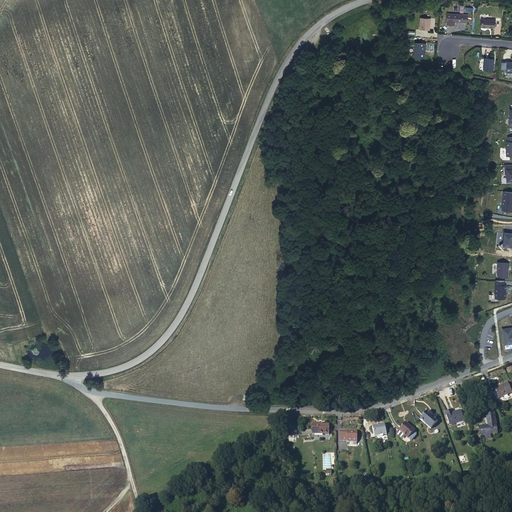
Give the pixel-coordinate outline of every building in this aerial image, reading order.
[(465,22),(466,13),(445,12),(444,24),(453,24),(453,21),(465,22)] [(428,29),(429,17),(419,16),(418,29),(428,29)] [(491,25),(491,16),(479,16),(478,26),(486,26),(486,24),(491,25)] [(424,57),(424,43),(414,42),(413,57),(424,57)] [(491,69),(491,57),(481,57),(481,68),(491,69)] [(511,191),(502,190),(500,209),(511,210),(511,191)] [(509,263),(497,263),(497,275),(498,276),(507,277),(508,267),(509,267),(509,263)] [(495,277),(494,297),(504,298),(506,277),(495,277)] [(510,327),(503,327),(505,349),(511,348),(511,331),(511,332),(510,327)] [(511,387),(509,382),(496,389),(501,398),(511,392),(511,387)] [(433,414),(426,408),(418,417),(429,427),(437,419),(432,415),(433,414)] [(450,409),(443,411),(448,425),(463,420),(459,409),(451,411),(450,409)] [(495,433),(494,415),(486,416),(487,424),(477,425),(478,434),(495,433)] [(327,432),(327,422),(311,421),(311,432),(327,432)] [(375,422),(371,423),(372,433),(377,432),(381,432),(385,431),(383,421),(379,422),(375,422)] [(413,428),(405,421),(397,430),(405,437),(413,428)] [(355,427),(355,426),(345,426),(345,428),(338,428),(338,438),(346,438),(346,439),(355,438),(355,436),(355,427)]
